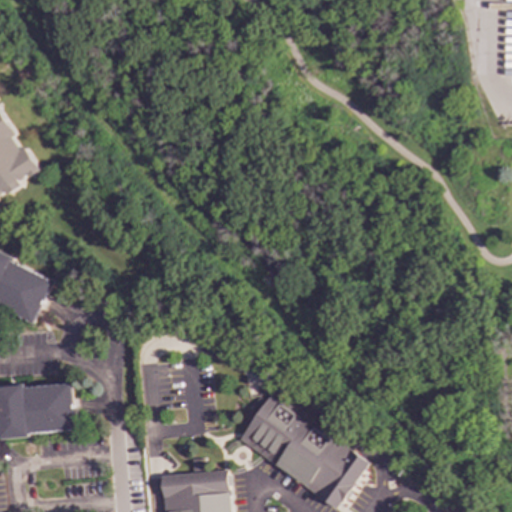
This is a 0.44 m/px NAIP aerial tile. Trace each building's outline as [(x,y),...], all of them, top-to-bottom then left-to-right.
[(0,196),(1,197),(5,194),(5,190),(9,196),(24,186),(20,180),(24,181),(27,178),(29,174),(31,178),(43,170),(26,146),(22,149),(14,137),(18,135),(0,109),(0,196)] [(0,305),(37,321),(55,276),(0,254),(0,305)] [(0,437),(29,436),(29,433),(75,430),(72,384),(0,388),(0,437)] [(370,462),(271,394),(266,401),(258,396),(241,422),(248,427),(238,440),(337,509),(370,462)] [(161,476),(163,511),(232,511),(229,471),(161,476)]
